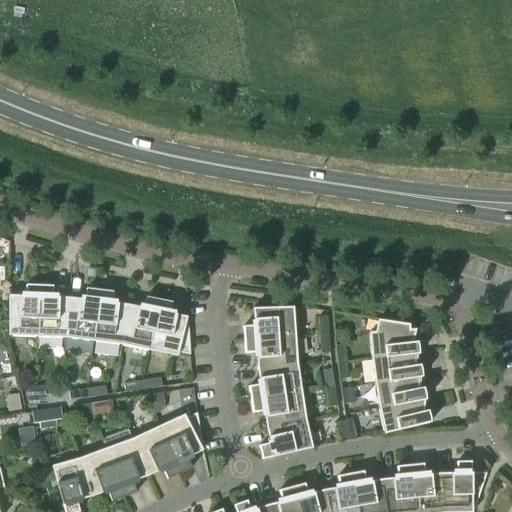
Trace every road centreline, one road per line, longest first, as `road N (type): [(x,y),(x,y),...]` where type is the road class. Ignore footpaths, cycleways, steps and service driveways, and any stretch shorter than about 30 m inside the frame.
road 1 (secondary): [(511,206),(188,159),(0,102)]
road 2 (residential): [(494,427),(470,340),(457,312),(440,300),(220,263)]
road 3 (residential): [(242,476),(318,455),(494,427)]
road 4 (residential): [(220,263),(76,230),(0,203)]
road 5 (residential): [(242,476),(225,409),(220,263)]
